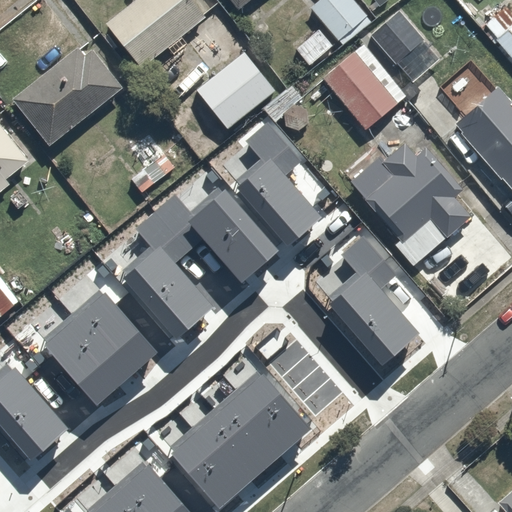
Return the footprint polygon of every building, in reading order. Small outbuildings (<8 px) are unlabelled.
[(103,0),(80,18),(112,60),(175,12),(165,0),(103,0)] [(366,14),(353,0),(308,0),(302,6),(315,20),(286,45),(306,68),(366,14)] [(391,4),(362,29),(390,61),(419,37),(391,4)] [(511,58),(511,11),(501,21),(488,7),(473,20),(508,62),(511,58)] [(0,74),(0,110),(20,136),(88,81),(50,34),(0,74)] [(241,43),(187,86),(220,129),(275,85),(241,43)] [(347,47),(313,76),(380,154),(414,124),(347,47)] [(302,99),(286,81),(258,106),(273,124),(302,99)] [(428,124),(487,189),(511,167),(511,136),(469,88),(428,124)] [(339,189),(376,235),(403,214),(415,228),(444,205),(394,144),(339,189)] [(198,173),(170,203),(199,230),(227,201),(198,173)] [(256,262),(293,305),(347,258),(310,216),(256,262)] [(140,297),(211,380),(242,354),(255,370),(283,346),(198,248),(140,297)] [(0,275),(0,318),(21,302),(0,275)] [(70,341),(55,324),(12,364),(27,380),(70,341)] [(102,396),(164,469),(210,430),(147,358),(102,396)] [(90,511),(115,511),(129,502),(72,430),(27,466),(62,511),(85,511),(89,509),(90,511)] [(511,511),(511,465),(471,500),(481,511),(511,511)] [(0,511),(15,511),(0,494),(0,511)]
